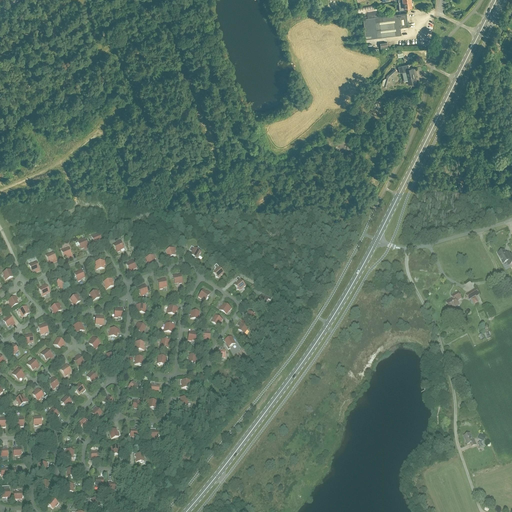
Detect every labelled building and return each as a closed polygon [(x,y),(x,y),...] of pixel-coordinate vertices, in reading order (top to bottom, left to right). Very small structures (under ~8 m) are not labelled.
[(411,1),(399,2),(400,11),(404,10),(404,8),(412,7),(411,1)] [(364,15),(367,14),(368,18),(378,16),(376,5),(357,8),(358,16),(364,15)] [(377,10),(380,16),(385,13),(383,8),(377,10)] [(401,28),(409,27),(407,13),(368,18),(367,14),(364,15),(365,18),(363,18),(366,40),(402,35),(401,28)] [(417,83),(415,77),(414,77),(414,75),(415,75),(413,68),(409,69),(408,64),(398,67),(400,73),(406,72),(409,85),(417,83)] [(381,86),(384,86),(387,87),(390,78),(397,71),(395,69),(387,76),(386,79),(383,81),(381,86)] [(58,154),(63,151),(59,141),(56,142),(55,142),(55,143),(53,144),(58,154)] [(102,243),(99,234),(95,236),(94,235),(91,237),(95,244),(96,244),(97,243),(98,243),(99,244),(102,243)] [(88,248),(86,243),(89,242),(87,239),(81,241),(77,242),(81,250),(81,249),(82,249),(83,249),(83,248),(84,248),(85,250),(88,248)] [(114,245),(113,245),(117,253),(120,251),(123,249),(120,241),(116,242),(117,244),(116,244),(115,244),(115,245),(114,245)] [(194,259),(197,258),(197,259),(201,252),(192,247),(190,250),(192,251),(193,252),(191,255),(194,257),(194,259)] [(176,255),(175,254),(175,253),(174,252),(176,251),(175,248),(166,251),(168,255),(167,255),(168,258),(176,255)] [(72,257),(68,249),(65,250),(64,249),(61,251),(64,258),(65,258),(66,258),(67,257),(68,257),(69,258),(72,257)] [(504,251),(498,254),(503,264),(507,262),(509,265),(511,263),(511,258),(509,253),(506,254),(504,251)] [(57,261),(53,253),(49,255),(49,254),(46,255),(49,263),(50,262),(51,262),(52,262),(51,262),(52,261),(53,263),(57,261)] [(147,266),(155,263),(155,262),(155,263),(155,261),(155,260),(154,260),(154,259),(155,259),(154,255),(146,258),(147,262),(146,262),(147,266)] [(132,260),(129,262),(130,263),(129,264),(129,263),(128,264),(127,265),(126,265),(130,272),(133,271),(133,270),(136,268),(132,260)] [(96,267),(95,267),(96,270),(104,269),(104,267),(104,266),(103,266),(103,265),(105,265),(104,261),(96,263),(96,267)] [(40,271),(36,263),(32,264),(32,263),(29,265),(32,272),(34,272),(35,271),(36,271),(36,272),(40,271)] [(216,275),(216,277),(218,277),(218,278),(224,273),(217,265),(214,267),(216,269),(216,270),(214,272),(216,275)] [(13,273),(11,270),(3,273),(5,277),(4,277),(5,280),(13,277),(12,276),(12,275),(11,274),(13,273)] [(75,274),(74,274),(78,282),(81,280),(84,278),(81,270),(77,271),(78,273),(77,273),(76,273),(76,274),(75,274)] [(178,276),(177,276),(176,275),(173,275),(175,284),(179,283),(179,284),(182,283),(180,275),(179,276),(178,276)] [(66,283),(65,282),(64,281),(63,281),(64,279),(61,277),(56,285),(59,287),(59,288),(62,290),(66,283)] [(237,288),(237,290),(239,290),(239,291),(245,286),(238,277),(236,279),(238,282),(235,285),(237,288)] [(158,281),(159,290),(163,289),(163,288),(167,287),(165,278),(161,279),(161,281),(160,281),(159,281),(158,282),(158,281)] [(113,286),(113,285),(112,284),(112,283),(113,282),(112,279),(104,282),(105,286),(104,287),(106,290),(113,286)] [(49,293),(45,285),(42,286),(43,288),(42,288),(41,288),(41,289),(40,289),(39,289),(43,297),(46,295),(46,294),(49,293)] [(138,289),(141,297),(144,295),(148,293),(145,285),(141,286),(142,288),(141,288),(139,288),(140,288),(138,289)] [(99,294),(98,290),(90,294),(91,298),(92,302),(100,298),(99,298),(99,296),(98,295),(98,294),(99,294)] [(206,293),(205,292),(204,291),(203,291),(203,290),(198,297),(201,299),(201,298),(205,301),(210,293),(207,291),(206,293)] [(476,290),(466,295),(469,300),(479,294),(476,290)] [(453,299),(446,303),(451,310),(459,305),(457,301),(461,298),(458,293),(451,296),(453,299)] [(79,297),(77,294),(70,300),(72,303),(72,304),(74,306),(80,301),(79,300),(79,299),(78,298),(79,297)] [(259,303),(266,306),(268,300),(271,301),(272,299),(266,297),(266,298),(265,298),(261,296),(260,300),(258,301),(259,303)] [(18,300),(16,297),(8,301),(10,305),(9,305),(11,308),(18,304),(17,303),(17,302),(16,301),(18,300)] [(52,312),(54,315),(61,310),(60,309),(61,309),(60,308),(59,307),(61,306),(59,303),(51,308),(53,312),(52,312)] [(221,306),(219,309),(227,314),(229,311),(230,311),(231,308),(225,304),(224,305),(223,306),(223,307),(221,306)] [(137,313),(145,313),(146,310),(145,310),(145,306),(136,305),(136,309),(138,309),(138,310),(137,310),(137,311),(138,311),(138,313),(137,313)] [(27,306),(19,311),(21,314),(20,315),(22,318),(29,314),(29,313),(29,314),(28,312),(28,311),(27,310),(29,310),(27,306)] [(178,308),(169,306),(168,310),(167,310),(167,313),(175,315),(175,313),(175,314),(175,312),(175,311),(177,312),(178,308)] [(115,310),(114,318),(118,318),(118,317),(122,318),(122,308),(118,308),(118,310),(117,310),(116,310),(115,310)] [(199,312),(190,311),(189,315),(191,315),(191,316),(191,317),(191,319),(190,319),(199,320),(199,317),(198,316),(199,312)] [(252,314),(249,312),(247,315),(246,315),(245,315),(243,317),(251,322),(255,316),(254,314),(254,313),(252,314)] [(14,324),(9,316),(6,319),(5,318),(2,320),(8,327),(9,326),(10,325),(10,324),(12,326),(14,324)] [(212,322),(219,327),(221,324),(220,323),(221,322),(222,322),(221,321),(222,320),(215,316),(213,319),(214,319),(212,322)] [(244,334),(248,328),(239,321),(237,324),(240,326),(240,327),(238,330),(241,332),(242,334),(244,334)] [(135,330),(142,334),(144,331),(143,331),(145,327),(138,323),(136,326),(137,327),(137,328),(136,329),(136,330),(135,330)] [(38,327),(41,335),(44,334),(44,333),(48,332),(45,324),(42,325),(42,326),(41,327),(41,326),(40,327),(39,327),(38,327)] [(76,333),(84,331),(83,327),(82,328),(81,324),(72,326),(74,330),(75,329),(76,330),(75,331),(76,332),(76,331),(76,333)] [(174,325),(165,324),(165,328),(164,328),(164,332),(172,333),(172,331),(172,330),(172,329),(174,329),(174,325)] [(108,337),(117,337),(116,337),(117,336),(117,335),(117,333),(119,334),(119,330),(110,329),(110,333),(109,333),(108,337)] [(189,333),(188,341),(191,341),(195,341),(197,332),(193,332),(193,333),(192,333),(191,333),(189,333)] [(27,336),(26,336),(25,337),(25,336),(24,336),(25,345),(29,344),(29,343),(33,343),(32,334),(28,334),(28,336),(27,336)] [(97,346),(100,343),(93,337),(90,340),(92,341),(91,342),(90,343),(89,344),(95,350),(98,347),(97,346)] [(162,337),(162,340),(161,343),(162,343),(161,347),(168,348),(168,347),(168,346),(168,345),(170,345),(170,341),(165,340),(165,338),(162,337)] [(231,349),(229,347),(235,344),(232,337),(231,337),(229,337),(228,339),(225,341),(227,344),(227,345),(226,345),(228,350),(231,349)] [(65,343),(57,339),(55,342),(53,345),(61,349),(60,348),(61,347),(62,346),(62,345),(64,346),(65,343)] [(144,343),(135,342),(134,346),(136,346),(136,347),(136,348),(136,350),(135,350),(144,351),(144,347),(143,347),(144,343)] [(18,351),(12,344),(9,346),(10,347),(10,348),(9,348),(8,349),(7,349),(12,356),(15,354),(14,353),(18,351)] [(222,349),(222,350),(222,351),(218,350),(218,354),(216,356),(218,357),(218,358),(225,358),(225,349),(222,349)] [(53,357),(47,350),(44,352),(43,352),(41,354),(46,360),(47,359),(48,359),(48,358),(49,358),(50,359),(53,357)] [(108,364),(110,362),(113,363),(114,359),(114,358),(116,358),(116,355),(107,354),(106,362),(107,362),(108,364)] [(84,362),(78,355),(75,357),(76,358),(75,359),(74,359),(74,360),(73,360),(78,367),(81,365),(80,365),(84,362)] [(188,358),(189,359),(188,363),(192,363),(193,365),(195,364),(196,356),(187,355),(187,358),(188,358)] [(134,360),(135,361),(135,365),(139,365),(140,366),(142,365),(143,358),(133,357),(133,360),(134,360)] [(161,364),(165,365),(165,361),(166,361),(167,361),(167,358),(158,357),(157,364),(158,364),(159,366),(161,364)] [(39,366),(33,360),(30,363),(29,362),(27,364),(33,370),(34,369),(35,369),(34,368),(35,368),(36,369),(39,366)] [(71,372),(66,364),(63,367),(64,368),(63,369),(63,368),(62,369),(61,370),(65,377),(68,375),(68,374),(71,372)] [(24,376),(18,370),(15,372),(14,372),(12,374),(18,380),(19,379),(20,378),(21,377),(22,378),(24,376)] [(99,379),(92,372),(87,377),(87,378),(87,380),(89,380),(92,382),(95,380),(96,380),(96,381),(99,379)] [(55,387),(58,385),(53,378),(50,380),(51,381),(50,382),(49,382),(49,383),(48,383),(53,390),(56,388),(55,387)] [(181,384),(182,384),(182,388),(185,388),(187,390),(188,388),(189,388),(189,381),(180,381),(180,384),(181,384)] [(137,384),(136,385),(133,382),(131,385),(129,385),(129,387),(128,387),(134,392),(141,385),(139,382),(137,384)] [(76,392),(79,395),(82,392),(83,392),(83,393),(85,391),(79,384),(74,390),(74,392),(76,392)] [(160,391),(159,390),(159,386),(155,386),(154,385),(154,384),(151,384),(151,393),(158,393),(160,391)] [(33,394),(33,395),(38,401),(40,399),(40,398),(43,396),(37,389),(35,391),(36,392),(35,393),(34,394),(33,395),(33,394)] [(19,406),(27,402),(26,398),(24,399),(24,398),(23,397),(23,396),(15,400),(17,403),(18,402),(19,406)] [(106,398),(106,399),(103,402),(105,405),(105,407),(108,407),(113,402),(107,396),(105,398),(106,398)] [(61,405),(63,405),(66,407),(69,405),(70,405),(73,403),(66,397),(61,402),(61,404),(61,405)] [(179,401),(180,402),(180,406),(183,406),(185,407),(186,406),(187,406),(187,398),(178,398),(178,401),(179,401)] [(133,408),(140,409),(141,400),(138,400),(138,401),(137,402),(133,401),(133,405),(131,406),(133,408)] [(155,409),(156,401),(147,400),(147,403),(148,403),(149,404),(148,408),(152,408),(153,410),(155,409)] [(96,418),(96,419),(102,413),(95,407),(93,409),(94,410),(94,411),(91,413),(94,416),(94,418),(96,418)] [(53,419),(55,417),(56,417),(57,418),(59,416),(53,409),(48,414),(48,415),(48,417),(50,417),(53,419)] [(37,426),(38,425),(42,425),(41,421),(43,419),(41,418),(41,417),(33,418),(34,427),(37,427),(37,426)] [(21,428),(24,428),(23,418),(16,419),(14,421),(16,422),(16,426),(20,426),(20,427),(21,428)] [(86,427),(87,427),(88,428),(90,426),(84,419),(78,424),(79,425),(79,427),(81,427),(83,430),(86,427)] [(135,428),(135,429),(134,430),(130,430),(130,434),(129,435),(130,437),(138,437),(138,428),(135,428)] [(158,435),(158,431),(154,431),(153,430),(153,429),(150,429),(150,438),(158,439),(158,438),(159,437),(159,436),(158,435)] [(118,434),(117,433),(116,430),(112,431),(111,430),(110,430),(110,432),(109,432),(111,439),(120,436),(119,433),(118,434)] [(76,439),(76,440),(78,437),(71,431),(67,437),(67,438),(67,440),(69,440),(72,442),(75,439),(76,439)] [(471,447),(476,445),(474,440),(473,441),(470,433),(464,436),(467,444),(469,444),(471,447)] [(43,454),(47,452),(45,449),(46,448),(47,448),(46,445),(37,448),(40,455),(42,456),(43,456),(43,454)] [(21,455),(22,454),(22,453),(21,452),(21,448),(17,449),(16,448),(16,447),(13,447),(14,456),(21,456),(21,455)] [(115,455),(119,455),(119,451),(119,450),(121,450),(120,447),(111,448),(112,455),(114,456),(115,455)] [(72,458),(74,451),(65,450),(64,453),(65,453),(66,453),(65,457),(69,458),(70,459),(72,458)] [(91,462),(94,461),(94,460),(95,460),(99,459),(99,456),(100,454),(98,453),(98,452),(91,452),(91,462)] [(135,458),(136,458),(136,462),(140,462),(142,463),(143,462),(144,462),(143,454),(134,455),(134,458),(135,458)] [(47,466),(48,466),(48,463),(39,463),(39,471),(40,471),(41,472),(43,471),(46,471),(46,467),(47,466)] [(5,468),(5,469),(1,469),(1,473),(0,474),(1,476),(1,477),(9,476),(8,467),(5,467),(5,468)] [(21,475),(23,474),(21,472),(21,469),(17,469),(17,468),(17,467),(14,467),(14,476),(21,476),(21,475)] [(65,472),(66,472),(67,473),(67,477),(70,477),(72,478),(73,477),(74,477),(74,469),(65,469),(65,472)] [(100,478),(99,479),(95,479),(95,483),(94,484),(95,486),(96,486),(103,486),(103,477),(100,477),(100,478)] [(48,489),(49,489),(48,481),(39,482),(39,485),(40,485),(41,486),(41,490),(45,489),(47,491),(48,489)] [(116,487),(116,483),(112,483),(111,482),(111,481),(108,481),(108,490),(116,490),(117,488),(116,487)] [(69,492),(73,492),(73,488),(74,487),(75,487),(75,484),(66,485),(66,492),(68,494),(69,492)] [(6,490),(2,491),(2,494),(1,496),(2,497),(2,498),(10,497),(9,488),(6,489),(6,490)] [(14,500),(22,499),(23,497),(22,496),(21,492),(18,492),(17,492),(17,490),(14,490),(14,500)] [(57,506),(59,504),(52,498),(47,504),(48,507),(50,506),(53,509),(55,506),(56,506),(57,506)] [(92,503),(92,507),(96,507),(97,508),(99,506),(99,499),(90,499),(90,502),(91,502),(92,503)]
